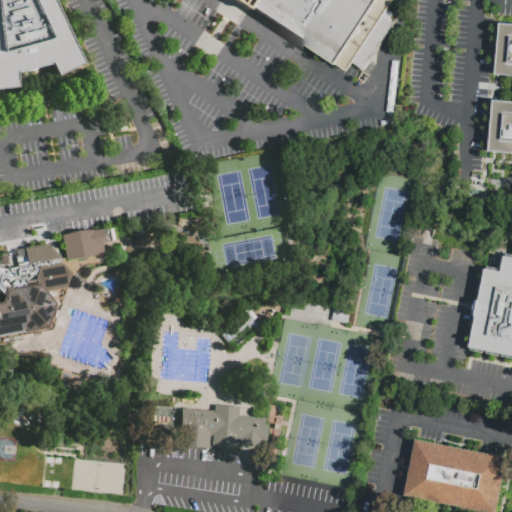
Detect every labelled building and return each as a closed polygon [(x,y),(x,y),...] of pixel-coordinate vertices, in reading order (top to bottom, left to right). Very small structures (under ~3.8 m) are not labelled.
[(0,0),(52,0),(83,63),(57,76),(49,61),(47,62),(48,64),(18,73),(17,71),(14,72),(16,86),(0,88),(0,0)] [(394,0),(388,10),(393,14),(389,20),(394,24),(363,72),(352,65),(348,71),(239,0),(394,0)] [(511,154),(490,153),(495,102),(511,103),(511,75),(497,75),(501,25),(511,25),(511,154)] [(306,125),(308,140),(347,133),(344,117),(306,125)] [(76,231),(91,230),(91,231),(103,229),(105,242),(101,243),(102,252),(95,253),(96,256),(64,260),(60,235),(76,231)] [(8,259),(4,269),(17,266),(16,263),(14,263),(13,258),(17,257),(15,249),(46,243),(56,255),(58,255),(60,264),(68,273),(64,288),(46,292),(54,303),(46,326),(44,328),(0,336),(0,302),(1,302),(3,296),(0,292),(0,257),(1,255),(8,259)] [(511,356),(473,348),(489,269),(504,273),(507,256),(511,257),(511,356)] [(344,311),(342,324),(336,323),(338,310),(344,311)] [(254,332),(252,334),(248,329),(229,346),(221,337),(229,331),(227,329),(246,313),(248,315),(250,313),(253,316),(257,320),(254,323),(259,328),(254,332)] [(86,392),(59,383),(63,373),(90,383),(86,392)] [(259,445),(255,445),(252,445),(252,447),(249,447),(248,453),(242,452),(242,446),(239,446),(240,438),(236,438),(235,446),(232,446),(231,448),(215,448),(215,445),(211,445),(212,435),(180,433),(181,408),(214,410),(214,405),(238,406),(238,416),(254,417),(263,417),(263,425),(267,425),(266,440),(259,440),(259,445)] [(498,511),(487,511),(407,496),(418,440),(509,459),(498,511)]
